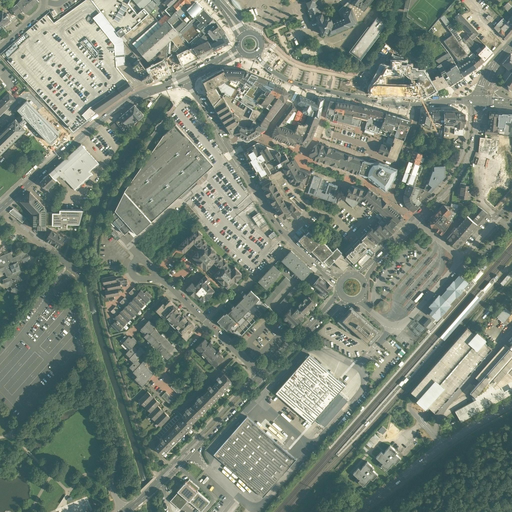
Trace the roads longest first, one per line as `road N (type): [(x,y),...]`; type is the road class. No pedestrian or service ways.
road 1 (residential): [(188,76),(290,242),(340,283)]
road 2 (tertiary): [(0,209),(108,113),(188,76)]
road 3 (secondary): [(125,511),(262,376)]
road 4 (tertiary): [(418,103),(290,82),(255,51)]
road 5 (secondary): [(416,219),(461,172),(475,101)]
road 6 (residential): [(334,135),(400,165),(418,103)]
road 7 (secondary): [(475,101),(454,169),(416,219)]
